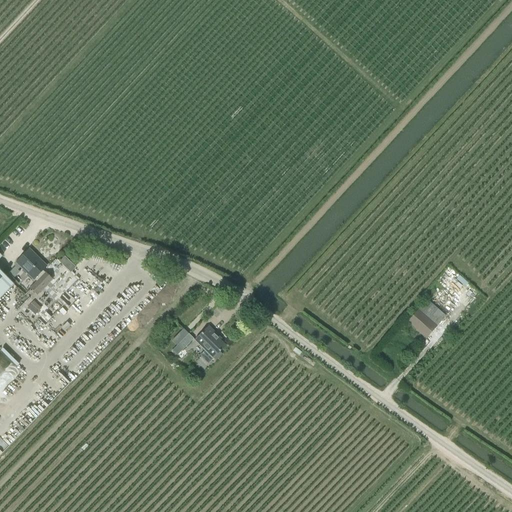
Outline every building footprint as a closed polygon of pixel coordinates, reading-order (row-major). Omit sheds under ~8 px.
[(43,271),(47,267),(29,250),(17,263),(34,280),(35,279),(38,282),(31,288),(38,295),(52,280),(43,271)] [(0,271),(0,298),(14,285),(0,271)] [(426,339),(445,316),(427,300),(408,323),(426,339)] [(209,327),(195,341),(213,358),(225,346),(213,336),(215,333),(209,327)] [(184,350),(194,339),(189,334),(177,346),(178,346),(179,345),(184,350)]
